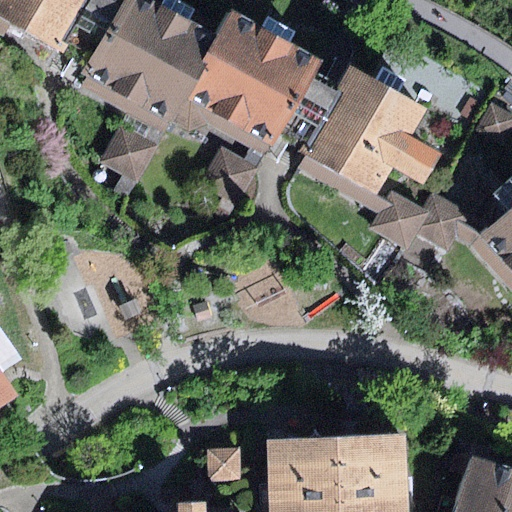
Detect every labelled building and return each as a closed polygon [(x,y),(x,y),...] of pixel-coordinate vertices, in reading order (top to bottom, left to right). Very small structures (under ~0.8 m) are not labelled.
[(0,0),(0,16),(61,51),(89,0),(0,0)] [(162,7),(149,0),(123,0),(84,74),(173,121),(186,96),(218,37),(191,22),(162,7)] [(175,0),(165,0),(162,7),(191,22),(197,11),(175,0)] [(218,37),(186,96),(274,145),(321,62),(289,45),(261,30),(232,13),(218,37)] [(267,19),(261,30),(289,45),(295,34),(267,19)] [(351,74),(306,157),(379,197),(394,169),(424,186),(441,155),(412,138),(425,114),(351,74)] [(119,127),(99,163),(139,185),(159,148),(119,127)] [(219,149),(199,184),(236,205),(256,170),(219,149)] [(298,172),(378,215),(386,201),(379,197),(306,157),(298,172)] [(511,178),(493,195),(508,212),(511,208),(511,178)] [(378,215),(370,228),(403,248),(424,213),(390,193),(386,201),(378,215)] [(438,198),(417,234),(451,254),(459,241),(466,228),(472,218),(438,198)] [(511,272),(511,208),(508,212),(481,235),(511,272)] [(511,272),(481,235),(466,228),(459,241),(473,249),(511,292),(511,272)] [(0,406),(13,397),(0,378),(0,406)] [(407,511),(405,436),(339,439),(341,511),(407,511)] [(341,511),(339,439),(266,442),(269,511),(341,511)] [(239,450),(208,451),(209,484),(240,482),(239,450)] [(511,511),(511,472),(471,459),(452,511),(511,511)] [(205,511),(206,502),(177,503),(177,511),(205,511)]
